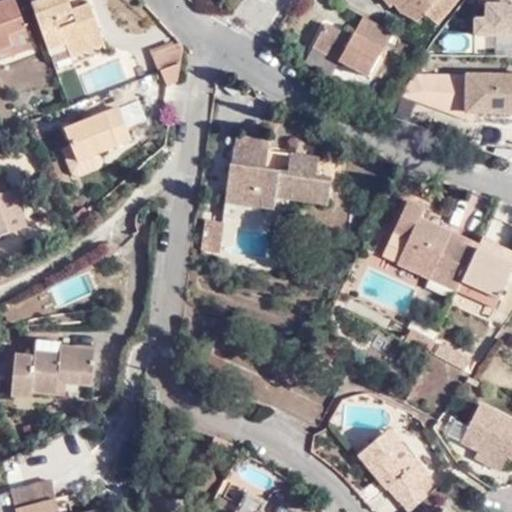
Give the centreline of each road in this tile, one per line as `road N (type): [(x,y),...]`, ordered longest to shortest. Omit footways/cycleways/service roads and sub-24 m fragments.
road 1 (residential): [(174,0),(211,34),(370,130),(511,185)]
road 2 (unknown): [(188,152),(44,272),(0,291)]
